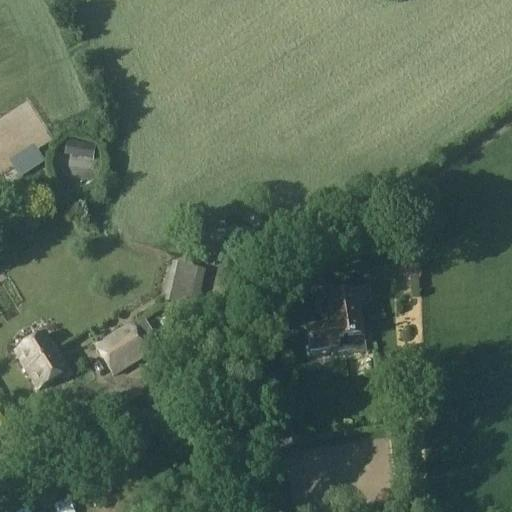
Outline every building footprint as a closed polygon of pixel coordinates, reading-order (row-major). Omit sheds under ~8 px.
[(90,162),(92,147),(62,142),(60,157),(90,162)] [(176,266),(166,305),(195,312),(205,273),(176,266)] [(333,329),(307,333),(311,356),(328,353),(328,358),(339,357),(339,355),(351,353),(352,356),(363,354),(354,298),(328,302),(333,329)] [(129,327),(93,350),(111,378),(147,356),(145,354),(131,331),(129,327)] [(239,331),(217,335),(224,372),(247,367),(239,331)] [(39,337),(11,357),(36,394),(65,374),(39,337)] [(210,369),(176,388),(185,407),(220,389),(216,380),(210,369)] [(270,400),(255,403),(259,433),(275,431),(270,400)] [(250,401),(233,404),(240,439),(257,435),(250,401)] [(125,422),(120,433),(145,446),(159,420),(144,413),(136,428),(125,422)] [(208,430),(193,436),(200,454),(215,449),(208,430)] [(265,454),(256,455),(260,483),(269,482),(285,480),(281,452),(265,454)]
